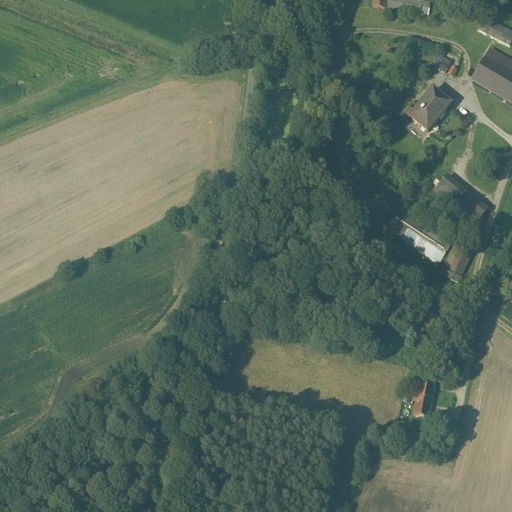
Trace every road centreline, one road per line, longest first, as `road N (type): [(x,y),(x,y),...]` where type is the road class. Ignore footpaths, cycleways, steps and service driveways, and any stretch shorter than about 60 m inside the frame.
road 1 (unclassified): [(277,0),(252,65),(235,190),(205,315),(57,511)]
road 2 (track): [(0,139),(217,50),(259,43)]
